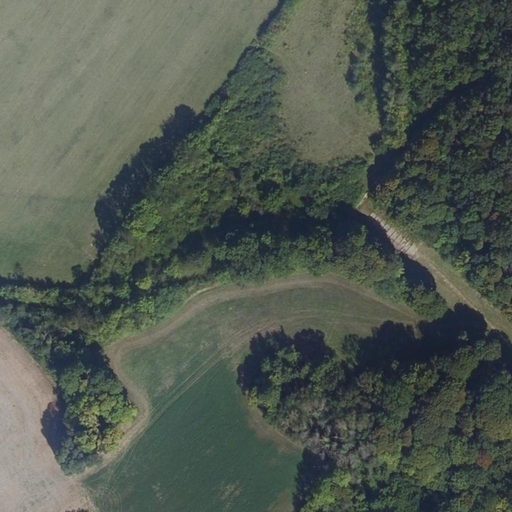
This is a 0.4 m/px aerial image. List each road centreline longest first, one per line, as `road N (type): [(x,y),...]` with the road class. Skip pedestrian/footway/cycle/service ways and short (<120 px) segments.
road 1 (track): [(0,298),(104,311),(251,257),(331,240),(435,109),(463,89),(511,87)]
road 2 (track): [(411,253),(511,346)]
